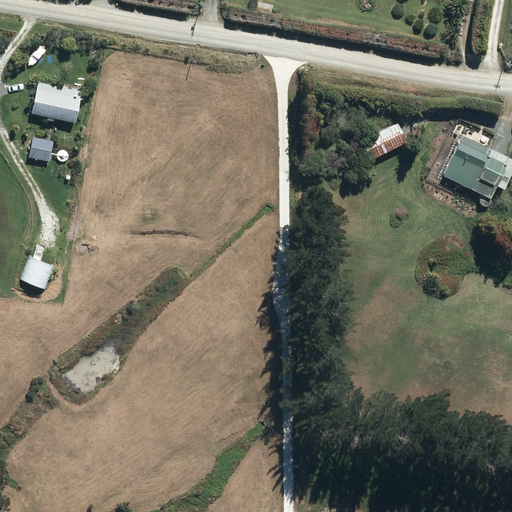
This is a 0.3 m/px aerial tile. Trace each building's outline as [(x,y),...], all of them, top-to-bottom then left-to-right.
[(258,0),(255,0),(252,11),(270,16),(274,4),(258,0)] [(39,82),(33,113),(76,122),(83,91),(39,82)] [(361,136),(372,160),(407,143),(395,119),(361,136)] [(511,173),(511,158),(461,136),(443,177),(490,197),(496,185),(505,190),(511,173)] [(34,137),(30,158),(47,161),(51,140),(34,137)] [(43,233),(32,233),(33,253),(44,253),(43,233)] [(30,256),(21,279),(44,289),(53,265),(30,256)]
